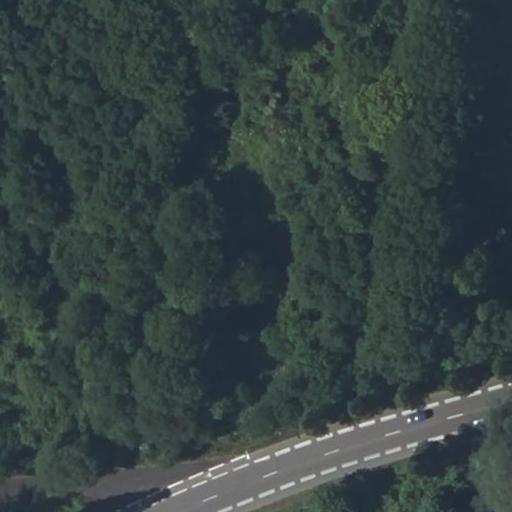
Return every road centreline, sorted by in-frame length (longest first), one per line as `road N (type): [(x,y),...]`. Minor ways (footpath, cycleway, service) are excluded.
road 1 (tertiary): [(190,508),(511,397)]
road 2 (unclassified): [(190,508),(170,488),(138,479),(0,489)]
